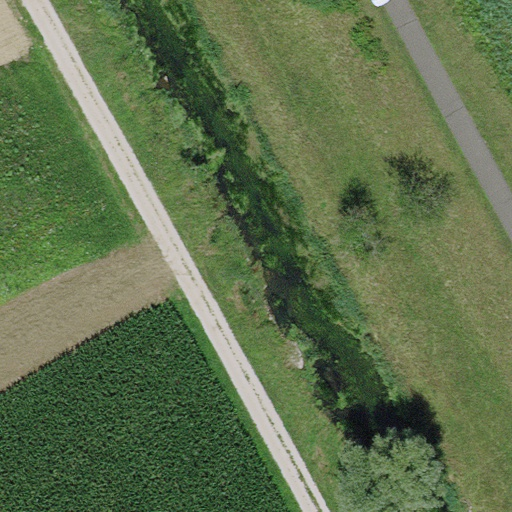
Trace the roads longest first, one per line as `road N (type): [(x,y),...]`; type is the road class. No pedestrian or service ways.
road 1 (track): [(313,511),(35,0)]
road 2 (track): [(395,0),(511,213)]
